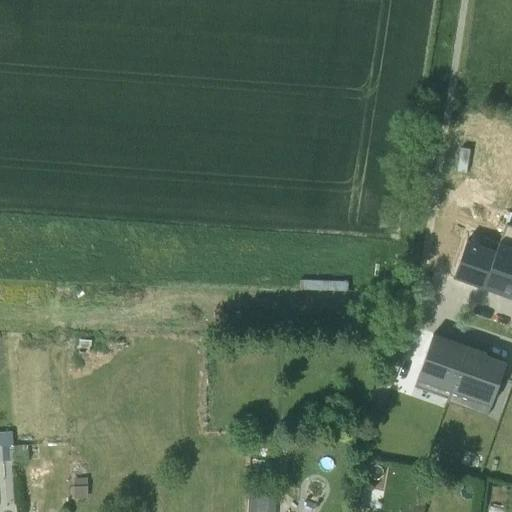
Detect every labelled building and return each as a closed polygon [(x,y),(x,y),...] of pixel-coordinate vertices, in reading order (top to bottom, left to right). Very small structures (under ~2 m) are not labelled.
[(506,277),(511,279),(511,225),(505,223),(483,283),(482,286),(500,293),(506,277)] [(449,342),(450,339),(432,332),(430,336),(412,389),(445,401),(465,346),(466,344),(461,343),(460,346),(449,342)] [(465,346),(445,401),(485,415),(505,361),(484,353),(485,351),(466,344),(465,346)] [(0,444),(0,457),(28,457),(27,443),(0,444)] [(86,496),(86,475),(72,476),(72,496),(86,496)] [(269,487),(248,486),(247,487),(245,511),(268,511),(270,488),(269,487)]
